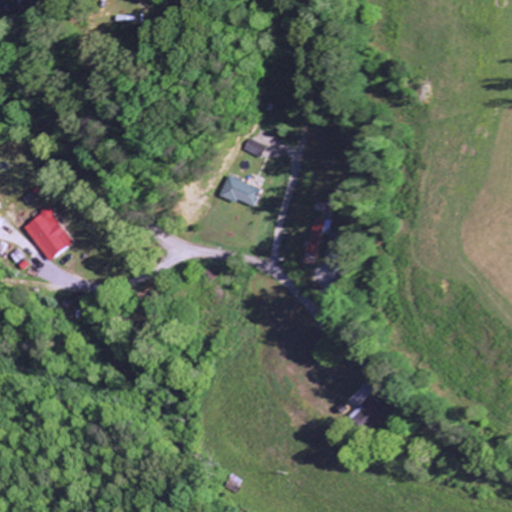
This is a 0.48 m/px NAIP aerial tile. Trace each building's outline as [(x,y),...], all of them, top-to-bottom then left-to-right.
[(249,150),(267,157),(272,147),(254,139),(249,150)] [(227,194),(260,208),(268,189),(235,175),(227,194)] [(29,226),(54,261),(81,243),(56,208),(29,226)] [(330,219),(320,217),(313,261),(323,263),(330,219)] [(361,415),(381,430),(397,410),(381,397),(373,408),(370,405),(361,415)]
